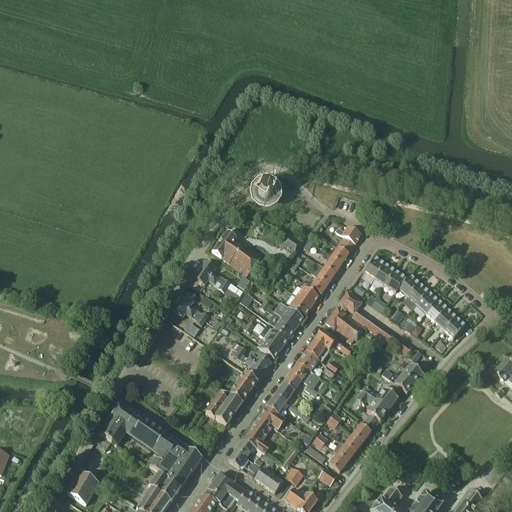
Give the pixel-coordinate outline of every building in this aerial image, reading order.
[(277,195),(277,193),(276,192),(275,190),(273,188),(271,187),(268,186),(266,186),(264,186),(262,186),(260,187),(258,188),(256,189),(255,191),(253,193),(253,196),(253,198),(253,199),(253,201),(253,203),(254,204),(255,206),(256,208),(259,209),(261,210),(264,210),(266,210),(268,210),(270,209),(272,208),(274,207),(275,205),(276,203),(277,200),(277,198),(277,197),(277,195)] [(331,222),(326,218),(321,226),(326,229),(331,222)] [(344,241),(338,250),(348,257),(355,248),(361,239),(347,231),(344,235),(338,231),(335,235),(344,241)] [(227,234),(212,254),(246,280),(261,259),(227,234)] [(302,246),(288,237),(281,248),(295,258),(302,246)] [(311,239),(307,245),(312,248),(316,242),(311,239)] [(308,254),(309,253),(312,255),(312,254),(320,259),(322,256),(315,251),(312,248),(307,245),(304,251),(308,254)] [(331,260),(341,268),(348,257),(338,250),(331,260)] [(298,259),(294,265),(298,268),(302,262),(298,259)] [(364,275),(374,281),(385,266),(374,259),(364,275)] [(331,260),(323,271),(334,278),(341,268),(331,260)] [(204,263),(198,272),(239,300),(242,295),(230,286),(219,279),(218,280),(213,276),(216,271),(204,263)] [(298,268),(294,265),(290,271),(294,274),(298,268)] [(374,281),(385,288),(395,273),(385,266),(374,281)] [(323,271),(317,281),(328,288),(334,278),(323,271)] [(219,291),(218,293),(224,296),(235,303),(234,304),(236,305),(239,300),(198,272),(192,281),(204,289),(207,284),(219,291)] [(395,273),(385,288),(396,295),(398,292),(407,281),(395,273)] [(398,292),(407,300),(420,286),(410,277),(407,281),(398,292)] [(250,284),(245,281),(240,288),(245,291),(250,284)] [(317,281),(310,291),(321,298),(328,288),(317,281)] [(429,294),(420,286),(407,300),(416,308),(429,294)] [(366,292),(360,288),(356,294),(362,298),(366,292)] [(304,290),(297,300),(312,310),(319,301),(304,290)] [(416,308),(425,316),(438,303),(429,294),(416,308)] [(240,304),(247,309),(253,300),(246,295),(240,304)] [(194,304),(182,296),(176,305),(205,324),(208,319),(203,315),(202,316),(198,313),(191,308),(194,304)] [(312,310),(297,300),(292,296),(287,302),(292,306),(290,309),(305,320),(312,310)] [(353,316),(361,305),(347,296),(340,307),(353,316)] [(213,306),(203,300),(199,306),(208,312),(213,306)] [(387,306),(377,300),(372,308),(381,315),(387,306)] [(434,325),(447,311),(438,303),(425,316),(434,325)] [(202,329),(205,324),(176,305),(170,313),(182,321),(185,317),(196,324),(196,325),(202,329)] [(281,305),(274,315),(296,332),(303,322),(281,305)] [(274,315),(268,311),(262,306),(259,310),(265,315),(266,313),(273,319),(267,325),(274,330),(289,341),(296,332),(274,315)] [(406,317),(410,311),(402,307),(399,313),(406,317)] [(356,345),(363,335),(360,333),(363,329),(337,311),(326,326),(338,336),(338,337),(351,346),(353,343),(356,345)] [(352,321),(357,325),(364,315),(358,311),(352,321)] [(434,325),(444,334),(456,320),(447,311),(434,325)] [(402,318),(396,313),(391,320),(398,325),(402,318)] [(357,325),(362,328),(369,318),(364,315),(357,325)] [(374,322),(369,318),(362,328),(367,332),(374,322)] [(466,328),(456,320),(444,334),(453,342),(466,328)] [(222,326),(215,321),(213,324),(211,327),(217,332),(222,326)] [(411,325),(406,321),(401,328),(406,331),(411,325)] [(367,332),(372,335),(379,326),(374,322),(367,332)] [(196,339),(200,330),(188,324),(184,334),(196,339)] [(372,335),(378,339),(384,329),(379,326),(372,335)] [(422,330),(417,326),(411,334),(417,338),(422,330)] [(383,343),(390,333),(384,329),(378,339),(383,343)] [(260,339),(265,342),(280,353),(289,341),(274,330),(272,333),(267,330),(260,339)] [(383,343),(385,345),(392,335),(390,333),(383,343)] [(337,342),(336,344),(332,341),(321,334),(314,343),(329,354),(333,348),(348,359),(352,353),(337,342)] [(396,352),(402,342),(392,335),(385,345),(396,352)] [(280,353),(265,342),(259,351),(274,362),(280,353)] [(396,352),(401,356),(408,346),(402,342),(396,352)] [(314,343),(306,355),(318,364),(321,366),(329,354),(314,343)] [(446,349),(439,344),(436,348),(442,354),(446,349)] [(235,345),(231,350),(236,354),(243,358),(246,353),(235,345)] [(406,359),(409,362),(409,363),(415,367),(421,357),(415,353),(412,351),(413,350),(408,346),(401,356),(406,359)] [(259,383),(265,374),(247,361),(243,358),(236,354),(233,359),(245,367),(245,366),(251,370),(248,375),(259,383)] [(318,364),(306,355),(298,366),(310,375),(318,364)] [(250,357),(247,361),(265,374),(271,366),(260,358),(257,362),(250,357)] [(460,360),(458,363),(456,366),(465,374),(468,371),(470,368),(460,360)] [(511,385),(511,365),(507,361),(494,376),(504,384),(504,385),(505,384),(508,381),(511,384),(511,385)] [(330,364),(327,369),(335,375),(339,370),(330,364)] [(417,384),(422,378),(428,371),(419,364),(414,371),(410,368),(396,384),(394,387),(403,394),(407,397),(417,384)] [(311,376),(310,375),(298,366),(291,377),(301,384),(307,388),(312,391),(319,381),(316,379),(311,376)] [(335,375),(327,369),(323,374),(332,380),(335,375)] [(389,384),(394,377),(386,372),(382,378),(389,384)] [(238,384),(229,398),(242,407),(257,386),(255,384),(244,376),(238,384)] [(285,384),(283,387),(294,394),(301,384),(291,377),(285,384)] [(294,394),(283,387),(275,398),(267,409),(278,417),(286,406),(294,395),(294,394)] [(365,390),(362,394),(388,414),(397,402),(397,401),(403,394),(394,387),(388,395),(385,393),(385,392),(378,400),(365,390)] [(500,400),(504,395),(501,393),(499,391),(495,396),(497,398),(500,400)] [(364,408),(367,404),(372,408),(366,415),(367,416),(367,415),(370,417),(364,425),(373,432),(375,430),(379,425),(388,414),(362,394),(356,401),(364,408)] [(225,402),(218,397),(205,416),(214,422),(226,430),(242,408),(241,407),(242,407),(229,398),(225,402)] [(100,438),(111,446),(116,449),(125,436),(155,457),(155,461),(149,470),(158,477),(157,478),(167,485),(166,486),(178,494),(179,493),(191,476),(201,462),(199,461),(172,442),(171,442),(165,438),(166,437),(121,406),(109,423),(110,423),(100,438)] [(295,416),(296,413),(298,414),(299,412),(292,407),(289,411),(295,416)] [(267,410),(259,420),(272,429),(278,433),(285,422),(278,417),(267,409),(267,410)] [(307,425),(310,420),(299,412),(298,414),(296,413),(295,416),(307,425)] [(332,417),(330,420),(338,426),(342,421),(334,415),(332,417)] [(258,423),(243,442),(254,450),(257,452),(262,456),(264,457),(265,457),(271,449),(263,444),(273,430),(271,429),(272,429),(259,420),(258,423)] [(338,426),(330,420),(326,425),(334,431),(338,426)] [(360,427),(352,437),(363,445),(371,435),(360,427)] [(309,445),(312,441),(304,436),(300,443),(308,448),(309,445)] [(316,441),(324,447),(327,442),(320,436),(316,441)] [(105,454),(111,446),(100,438),(99,437),(94,445),(100,449),(99,450),(105,454)] [(352,437),(344,447),(355,455),(363,445),(352,437)] [(320,452),(324,447),(316,441),(312,446),(320,452)] [(254,450),(243,442),(228,464),(239,471),(254,450)] [(347,466),(355,455),(344,447),(337,457),(347,466)] [(321,465),(325,460),(310,449),(306,455),(321,465)] [(9,459),(0,455),(0,477),(2,478),(6,480),(14,460),(9,459)] [(339,476),(347,466),(337,457),(328,468),(339,476)] [(267,462),(265,465),(272,469),(275,465),(269,461),(267,463),(267,462)] [(286,472),(291,466),(285,461),(280,468),(286,472)] [(72,483),(74,484),(93,496),(99,486),(98,485),(102,479),(82,466),(78,473),(72,483)] [(254,482),(264,489),(272,479),(261,471),(254,482)] [(285,481),(290,485),(298,474),(293,471),(285,481)] [(331,488),(337,480),(325,471),(319,480),(331,488)] [(252,480),(255,476),(249,472),(246,476),(252,480)] [(298,474),(290,485),(296,489),(303,478),(302,477),(298,474)] [(207,493),(204,497),(217,507),(222,511),(227,511),(230,509),(234,503),(238,505),(236,507),(242,511),(244,511),(253,499),(246,494),(234,486),(220,476),(207,493)] [(164,511),(165,510),(178,494),(166,486),(167,485),(157,478),(148,490),(150,492),(144,501),(158,511),(164,511)] [(275,497),(282,486),(272,479),(264,489),(275,497)] [(74,484),(74,485),(67,496),(86,508),(93,496),(74,484)] [(411,511),(398,511),(397,511),(399,509),(396,507),(401,500),(389,491),(380,504),(373,511),(472,511),(484,496),(475,490),(472,493),(471,492),(456,511),(437,511),(441,507),(424,495),(411,511)] [(285,504),(295,511),(303,500),(293,493),(285,504)] [(324,497),(318,493),(313,501),(306,497),(303,500),(295,511),(296,511),(310,511),(316,504),(318,505),(324,497)] [(112,505),(117,497),(112,495),(108,502),(112,505)] [(212,511),(217,507),(204,497),(204,498),(193,511),(212,511)] [(141,505),(136,511),(158,511),(144,501),(141,499),(138,503),(141,505)] [(244,511),(255,511),(261,505),(253,499),(244,511)]
